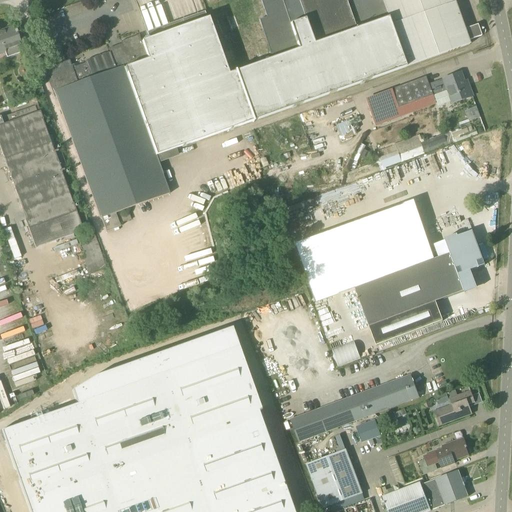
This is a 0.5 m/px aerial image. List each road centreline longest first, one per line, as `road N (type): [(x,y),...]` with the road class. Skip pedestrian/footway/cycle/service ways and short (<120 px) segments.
road 1 (unknown): [(23,0),(94,227),(119,235),(135,225),(213,146)]
road 2 (unknown): [(510,320),(444,334),(310,392)]
road 3 (unclassified): [(500,511),(509,339)]
road 4 (unknown): [(0,194),(71,346)]
